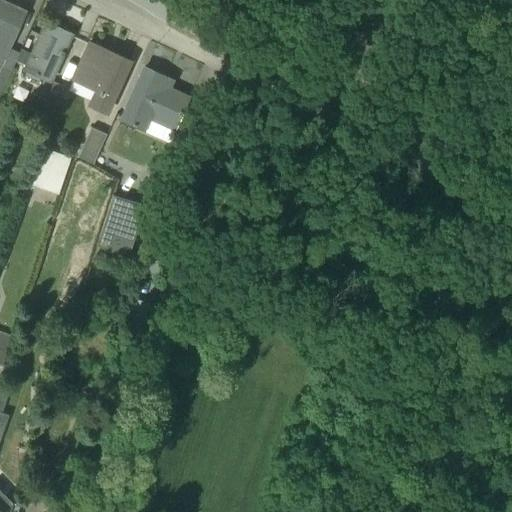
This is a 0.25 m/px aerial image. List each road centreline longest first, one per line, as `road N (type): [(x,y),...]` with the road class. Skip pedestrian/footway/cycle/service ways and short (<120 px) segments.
road 1 (track): [(511,212),(218,60)]
road 2 (track): [(511,394),(449,423),(331,511)]
road 3 (residential): [(218,60),(92,0)]
